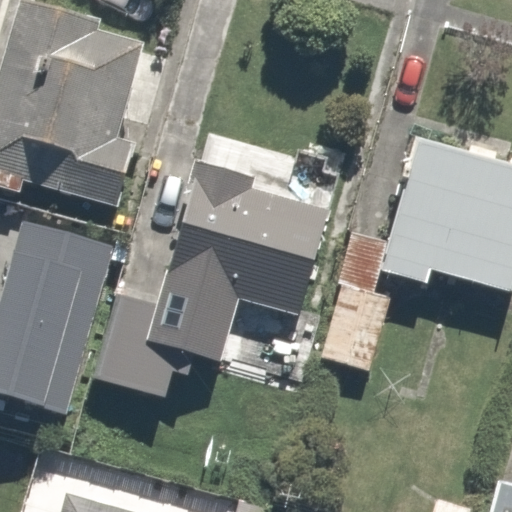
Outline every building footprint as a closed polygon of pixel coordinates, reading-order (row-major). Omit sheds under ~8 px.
[(170,21),(86,0),(0,0),(0,188),(121,219),(170,21)] [(511,223),(511,151),(407,126),(380,239),(345,230),(314,359),(373,373),(395,280),(493,303),(511,223)] [(144,297),(112,288),(86,377),(165,400),(180,347),(220,359),(235,307),(292,323),(325,207),(183,165),(144,297)] [(0,404),(60,421),(107,253),(19,228),(9,261),(7,260),(0,283),(0,404)] [(193,511),(55,476),(45,511),(193,511)] [(511,511),(511,484),(489,479),(482,506),(426,490),(420,511),(511,511)]
